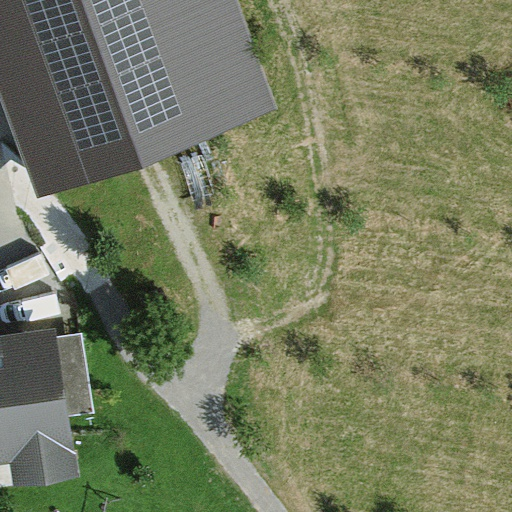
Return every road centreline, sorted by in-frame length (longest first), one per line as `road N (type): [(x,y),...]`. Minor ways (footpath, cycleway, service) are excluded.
road 1 (track): [(0,170),(40,202),(125,325),(177,369),(210,350),(213,292),(167,152)]
road 2 (track): [(177,369),(276,511)]
